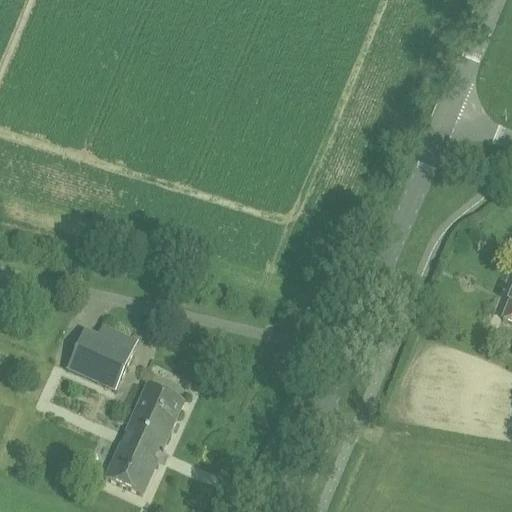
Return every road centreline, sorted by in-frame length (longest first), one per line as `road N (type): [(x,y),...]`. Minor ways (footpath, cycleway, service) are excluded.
road 1 (secondary): [(284,511),(448,120)]
road 2 (secondary): [(448,120),(496,0)]
